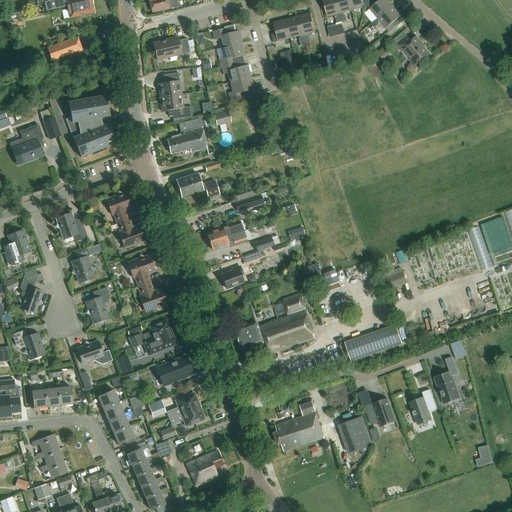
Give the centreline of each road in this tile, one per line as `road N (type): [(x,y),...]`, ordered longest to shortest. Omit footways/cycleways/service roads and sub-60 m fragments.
road 1 (tertiary): [(238,412),(147,163)]
road 2 (unclassified): [(238,412),(347,373),(368,378),(419,359)]
road 3 (residential): [(0,429),(84,422),(137,511)]
road 4 (tertiary): [(147,163),(133,95),(132,27)]
road 5 (unclassified): [(511,92),(411,0)]
road 6 (residential): [(33,207),(147,163)]
